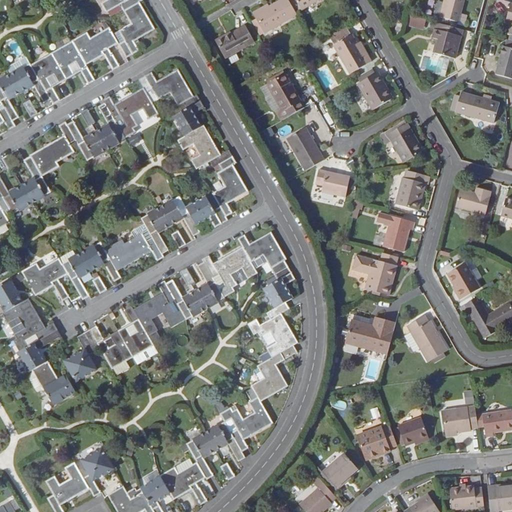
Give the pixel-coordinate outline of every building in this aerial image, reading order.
[(110,0),(103,4),(108,13),(121,5),(130,0),(110,0)] [(130,0),(121,5),(131,22),(134,20),(136,23),(121,32),(125,41),(119,45),(127,58),(140,50),(135,41),(155,28),(140,2),(143,0),(130,0)] [(297,14),(289,0),(282,0),(271,7),(255,16),(265,34),(298,15),(297,14)] [(302,10),(296,0),(289,0),(297,14),(302,10)] [(296,0),(302,10),(320,0),(296,0)] [(465,0),(447,0),(443,19),(459,23),(465,0)] [(255,16),(271,7),(269,4),(253,13),(255,16)] [(415,17),(409,16),(406,25),(412,26),(415,17)] [(426,20),(415,17),(412,26),(424,30),(426,20)] [(437,31),(439,24),(432,22),(430,29),(435,30),(437,31)] [(456,59),(464,31),(439,24),(437,31),(435,30),(433,38),(437,40),(434,54),(456,59)] [(246,26),(216,42),(225,59),(255,42),(246,26)] [(87,32),(73,41),(87,64),(104,54),(113,70),(120,66),(110,47),(118,42),(111,29),(110,27),(90,38),(87,32)] [(357,43),(352,35),(351,36),(347,28),(330,38),(335,46),(334,46),(351,75),(373,62),(364,48),(361,50),(357,43)] [(52,53),(67,79),(76,74),(71,66),(77,63),(89,84),(96,80),(73,41),(52,53)] [(511,48),(505,47),(503,46),(496,75),(511,79),(511,48)] [(59,83),(67,79),(52,53),(31,65),(51,99),(54,104),(61,100),(48,79),(55,75),(59,83)] [(51,99),(31,65),(31,63),(12,74),(22,92),(34,85),(44,103),(51,99)] [(358,78),(361,83),(376,74),(373,69),(358,78)] [(144,89),(147,94),(154,90),(159,100),(174,91),(176,94),(173,96),(179,106),(185,103),(194,97),(178,71),(158,82),(153,73),(140,81),(144,89)] [(361,83),(360,83),(364,92),(363,93),(373,111),(391,101),(380,82),(383,81),(379,73),(376,74),(361,83)] [(22,92),(12,74),(0,80),(0,98),(5,107),(13,121),(19,117),(9,100),(22,92)] [(278,113),(282,121),(304,109),(300,102),(302,102),(286,74),(267,85),(282,111),(278,113)] [(104,102),(106,104),(115,120),(121,117),(127,127),(121,130),(126,138),(136,133),(133,127),(138,124),(132,115),(144,109),(150,119),(159,114),(147,94),(144,89),(116,105),(111,98),(104,102)] [(484,99),(462,93),(460,96),(456,113),(494,123),(500,104),(492,102),(484,99)] [(205,108),(198,95),(194,97),(185,103),(188,109),(175,117),(186,137),(203,127),(195,114),(205,108)] [(323,98),(326,105),(331,102),(328,95),(323,98)] [(451,111),(456,113),(460,96),(456,95),(451,111)] [(31,100),(24,104),(31,117),(38,113),(31,100)] [(97,132),(107,150),(127,139),(126,138),(121,130),(115,120),(106,104),(99,107),(109,124),(97,132)] [(9,130),(16,126),(13,121),(5,107),(0,109),(0,123),(4,121),(9,130)] [(89,110),(82,114),(89,127),(97,123),(89,110)] [(75,122),(68,125),(77,142),(88,161),(107,150),(97,132),(84,139),(75,122)] [(77,142),(68,125),(67,123),(60,127),(65,136),(31,156),(31,157),(42,177),(60,167),(57,163),(75,152),(71,145),(77,142)] [(407,123),(388,135),(404,163),(423,152),(407,123)] [(286,137),(292,128),(284,124),(279,133),(286,137)] [(221,155),(204,126),(203,127),(186,137),(179,141),(184,150),(195,144),(202,155),(193,160),(198,169),(211,162),(215,168),(220,165),(233,157),(230,151),(221,155)] [(287,139),(306,172),(325,161),(306,128),(287,139)] [(9,156),(3,160),(10,172),(17,169),(9,156)] [(42,177),(31,157),(24,161),(34,178),(22,185),(33,203),(51,192),(42,177)] [(233,157),(220,165),(223,170),(218,174),(224,184),(226,182),(228,185),(214,194),(221,207),(227,217),(233,213),(228,204),(249,192),(233,165),(236,163),(233,157)] [(351,177),(319,170),(316,184),(324,186),(323,192),(346,198),(351,177)] [(426,176),(408,172),(406,179),(403,178),(396,205),(419,211),(426,184),(424,184),(426,176)] [(0,175),(0,191),(4,197),(13,214),(33,203),(22,185),(10,192),(0,175)] [(492,193),(477,188),(475,192),(462,189),(456,207),(486,215),(492,193)] [(0,199),(4,197),(0,191),(0,228),(10,222),(0,204),(0,199)] [(197,225),(210,218),(215,227),(228,220),(227,217),(221,207),(215,211),(205,196),(187,208),(197,225)] [(511,197),(507,196),(502,216),(511,218),(511,197)] [(197,225),(187,208),(180,197),(161,207),(171,225),(184,218),(194,236),(201,232),(197,225)] [(358,219),(361,202),(354,201),(351,218),(358,219)] [(159,232),(171,225),(161,207),(142,219),(146,225),(153,238),(162,254),(169,251),(159,232)] [(415,222),(392,216),(384,247),(404,252),(410,230),(413,230),(415,222)] [(146,225),(133,232),(137,238),(143,235),(147,242),(153,238),(146,225)] [(179,231),(172,235),(180,248),(187,244),(179,231)] [(275,275),(288,267),(285,261),(287,260),(271,232),(251,243),(246,235),(238,239),(243,247),(251,262),(267,253),(269,256),(266,258),(275,275)] [(162,254),(153,238),(147,242),(143,235),(137,238),(126,244),(123,240),(106,250),(118,271),(152,251),(158,261),(164,257),(162,254)] [(122,278),(118,271),(106,250),(101,242),(82,253),(92,271),(105,263),(115,282),(122,278)] [(220,288),(225,297),(236,291),(232,286),(237,283),(232,274),(243,268),(248,277),(258,273),(251,262),(243,247),(214,264),(209,256),(203,259),(205,262),(215,279),(220,275),(226,285),(220,288)] [(80,278),(92,271),(82,253),(62,264),(68,274),(83,300),(90,296),(80,278)] [(399,258),(389,255),(387,263),(357,255),(352,270),(369,274),(365,288),(390,295),(398,266),(397,266),(399,258)] [(68,274),(62,264),(60,259),(41,270),(37,263),(22,272),(36,295),(54,285),(63,301),(70,297),(59,279),(68,274)] [(196,292),(206,309),(225,297),(220,288),(215,279),(205,262),(198,266),(208,284),(196,292)] [(7,263),(0,266),(0,267),(5,276),(13,272),(7,263)] [(467,264),(447,275),(454,285),(452,286),(461,300),(481,289),(467,264)] [(295,280),(288,267),(275,275),(278,281),(267,289),(277,309),(287,303),(293,300),(285,286),(295,280)] [(181,272),(189,286),(195,282),(188,268),(181,272)] [(226,285),(220,275),(215,279),(220,288),(226,285)] [(100,276),(93,280),(101,293),(108,290),(100,276)] [(0,300),(7,311),(19,304),(22,302),(9,280),(0,285),(0,300)] [(176,301),(167,285),(165,281),(159,285),(163,293),(134,310),(154,345),(162,341),(157,332),(158,331),(152,321),(164,314),(173,328),(187,320),(182,312),(176,315),(170,304),(176,301)] [(187,320),(206,309),(196,292),(184,299),(173,281),(167,285),(176,301),(182,312),(187,320)] [(479,297),(465,305),(485,339),(499,331),(497,329),(510,321),(511,320),(511,305),(510,303),(489,315),(479,297)] [(29,298),(22,302),(19,304),(7,311),(3,313),(8,322),(10,321),(18,316),(25,327),(17,332),(19,337),(13,340),(19,351),(28,346),(24,340),(35,333),(38,340),(57,329),(53,323),(46,327),(29,298)] [(182,312),(176,301),(170,304),(176,315),(182,312)] [(271,320),(260,327),(257,320),(248,325),(254,336),(260,332),(263,337),(272,332),(279,343),(268,349),(273,358),(259,366),(267,382),(264,384),(262,381),(252,386),(258,398),(249,404),(255,414),(244,420),(238,411),(234,413),(231,407),(221,413),(225,421),(225,422),(231,419),(237,429),(231,432),(242,451),(247,448),(244,442),(273,424),(261,402),(288,386),(277,366),(298,353),(294,346),(299,343),(282,314),(290,309),(287,303),(277,309),(268,314),(271,320)] [(126,327),(118,332),(134,358),(154,346),(154,345),(134,310),(132,307),(125,311),(138,333),(132,337),(126,327)] [(388,356),(397,323),(354,312),(345,344),(388,356)] [(18,316),(10,321),(17,332),(25,327),(18,316)] [(425,316),(407,326),(428,362),(448,351),(431,321),(429,322),(425,316)] [(97,326),(90,330),(101,349),(113,370),(134,358),(118,332),(110,336),(115,346),(110,349),(97,326)] [(61,336),(57,329),(38,340),(28,346),(19,351),(17,352),(29,372),(32,370),(46,362),(41,355),(38,349),(61,336)] [(90,330),(84,334),(95,353),(101,349),(90,330)] [(263,337),(261,338),(268,349),(279,343),(272,332),(263,337)] [(89,356),(95,353),(84,334),(78,338),(85,350),(65,362),(76,382),(96,370),(89,356)] [(46,362),(32,370),(52,404),(75,391),(65,375),(58,379),(56,374),(48,360),(46,362)] [(474,403),(472,390),(464,391),(466,405),(474,403)] [(372,419),(380,417),(377,407),(370,409),(372,419)] [(478,429),(475,410),(469,411),(468,408),(442,412),(446,435),(458,433),(472,431),(471,429),(478,429)] [(511,411),(483,415),(486,438),(494,437),(494,433),(511,430),(511,411)] [(398,426),(406,446),(415,443),(429,438),(422,418),(398,426)] [(205,432),(186,444),(197,463),(192,466),(177,474),(173,468),(159,476),(160,478),(140,489),(142,494),(137,497),(133,492),(128,495),(123,487),(108,496),(117,511),(142,511),(143,511),(161,511),(156,502),(169,495),(173,501),(191,490),(199,506),(207,501),(197,483),(205,478),(206,480),(212,476),(202,458),(216,450),(229,443),(239,461),(245,457),(242,451),(231,432),(225,422),(225,421),(205,432)] [(398,447),(391,427),(383,430),(382,427),(357,436),(366,461),(391,452),(390,450),(398,447)] [(429,438),(415,443),(416,446),(430,441),(429,438)] [(90,474),(83,478),(89,489),(94,497),(101,493),(94,482),(114,470),(102,449),(83,461),(90,474)] [(345,454),(323,473),(338,491),(345,485),(343,482),(350,476),(358,470),(345,454)] [(189,459),(173,468),(177,474),(192,466),(189,459)] [(226,462),(220,465),(228,478),(234,475),(226,462)] [(89,489),(83,478),(74,463),(65,468),(71,480),(60,486),(55,477),(46,482),(54,495),(48,499),(55,511),(63,511),(60,506),(89,489)] [(352,479),(350,476),(343,482),(345,485),(352,479)] [(336,498),(321,480),(316,485),(319,489),(300,505),(305,511),(323,511),(332,504),(331,502),(336,498)] [(511,486),(489,489),(491,511),(511,509),(511,486)] [(485,507),(483,489),(475,490),(475,487),(450,489),(452,511),(485,507)] [(418,501),(420,503),(430,496),(428,493),(418,501)] [(405,511),(440,511),(430,496),(405,511)]
